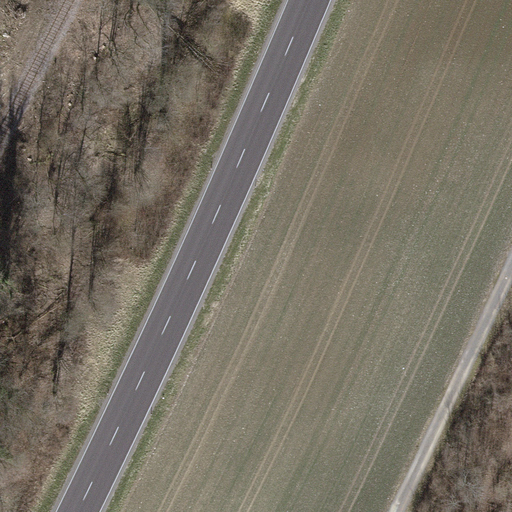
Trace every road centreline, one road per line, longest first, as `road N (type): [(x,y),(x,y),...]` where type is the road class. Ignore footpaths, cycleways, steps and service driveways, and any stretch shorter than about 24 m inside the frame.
road 1 (primary): [(308,0),(157,357),(81,511)]
road 2 (track): [(396,511),(511,264)]
